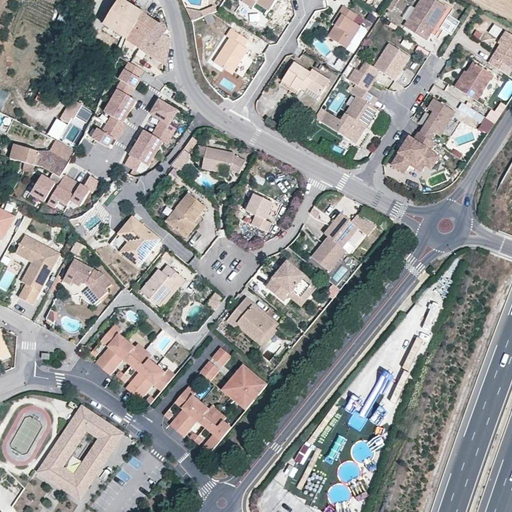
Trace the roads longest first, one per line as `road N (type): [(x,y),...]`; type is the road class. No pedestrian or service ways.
road 1 (residential): [(229,502),(445,244)]
road 2 (residential): [(430,235),(225,493)]
road 3 (residential): [(24,373),(90,388),(148,427),(215,492)]
road 4 (motorway): [(511,342),(451,511)]
road 5 (residential): [(231,122),(187,84),(179,17),(168,0)]
road 6 (residential): [(359,187),(436,64)]
road 7 (residential): [(303,0),(305,14),(231,122)]
